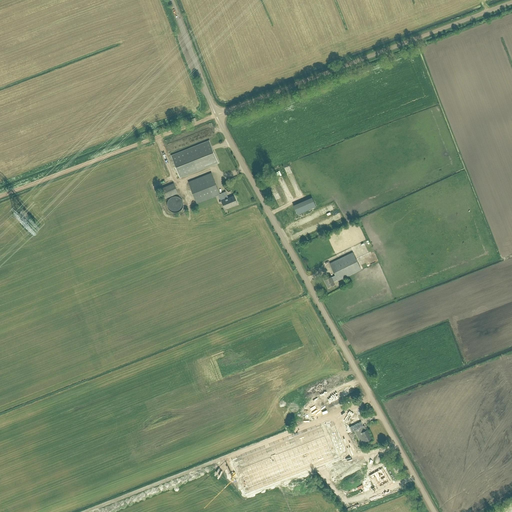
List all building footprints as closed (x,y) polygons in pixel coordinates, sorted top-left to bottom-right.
[(218,163),(209,140),(171,155),(180,178),(218,163)] [(292,169),(286,172),(293,187),(298,184),(292,169)] [(280,170),(276,173),(281,184),(285,182),(280,170)] [(220,194),(212,173),(189,182),(197,203),(219,195),(221,201),(222,201),(225,208),(237,203),(234,196),(228,198),(226,192),(220,194)] [(309,176),(302,178),(305,189),(311,188),(309,176)] [(178,193),(174,183),(162,188),(166,198),(178,193)] [(167,204),(168,205),(168,206),(168,207),(168,208),(169,208),(169,209),(169,210),(170,210),(170,211),(171,211),(172,211),(172,212),(173,212),(174,212),(175,212),(176,212),(177,212),(178,212),(179,212),(179,211),(180,211),(181,211),(181,210),(182,210),(182,209),(182,208),(183,208),(183,207),(183,206),(183,205),(183,204),(183,203),(183,202),(183,201),(182,200),(182,199),(181,199),(181,198),(180,198),(179,197),(178,197),(177,197),(177,196),(176,196),(175,196),(174,196),(174,197),(173,197),(172,197),(171,197),(171,198),(170,198),(170,199),(169,199),(169,200),(168,201),(168,202),(168,203),(168,204),(167,204)] [(297,207),(284,211),(285,215),(282,215),(284,220),(300,214),(297,207)] [(308,217),(306,218),(307,222),(316,219),(315,213),(308,215),(308,217)] [(362,243),(353,248),(358,257),(360,256),(364,263),(373,258),(368,249),(373,247),(370,241),(363,244),(362,243)] [(361,269),(353,252),(329,263),(335,275),(331,277),(331,276),(324,279),(328,287),(334,284),(333,282),(337,280),(338,280),(361,269)] [(340,381),(349,378),(346,371),(338,375),(340,381)] [(321,410),(311,414),(313,420),(323,416),(321,410)] [(362,419),(343,427),(346,435),(365,427),(362,419)] [(326,423),(232,460),(245,494),(339,458),(337,454),(345,451),(335,425),(327,428),(326,423)] [(365,442),(372,439),(369,430),(362,433),(365,442)] [(328,466),(333,478),(344,474),(345,475),(355,471),(354,468),(363,464),(359,454),(328,466)] [(381,469),(369,475),(371,479),(375,477),(380,486),(389,481),(383,472),(381,469)]
